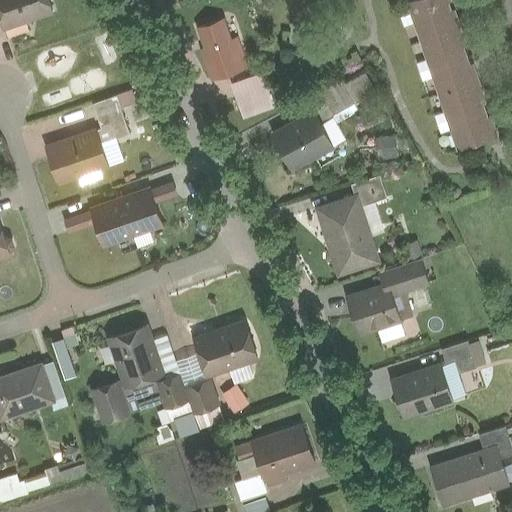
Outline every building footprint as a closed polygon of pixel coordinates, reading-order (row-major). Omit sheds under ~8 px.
[(55,11),(51,0),(0,0),(0,21),(2,29),(55,11)] [(504,133),(456,0),(413,0),(409,2),(461,148),(504,133)] [(227,16),(200,25),(207,47),(202,48),(211,76),(251,63),(241,35),(234,37),(227,16)] [(264,84),(236,96),(245,117),(273,106),(264,84)] [(336,145),(315,107),(271,131),(293,169),(336,145)] [(111,165),(97,125),(45,143),(59,183),(111,165)] [(105,246),(166,222),(152,186),(91,211),(105,246)] [(380,260),(359,191),(317,204),(339,273),(380,260)] [(0,257),(15,252),(2,213),(0,213),(0,257)] [(383,283),(348,294),(360,333),(404,319),(395,293),(433,281),(425,254),(378,268),(383,283)] [(259,357),(243,316),(192,336),(208,377),(259,357)] [(166,372),(148,320),(107,334),(124,386),(166,372)] [(65,336),(54,339),(66,376),(78,373),(70,345),(79,343),(74,325),(62,328),(65,336)] [(453,402),(439,358),(387,374),(401,418),(453,402)] [(0,417),(57,398),(44,359),(0,373),(0,417)] [(223,390),(235,411),(251,402),(240,381),(223,390)] [(318,462),(302,420),(251,439),(267,481),(318,462)] [(511,482),(511,480),(499,440),(431,462),(445,505),(511,482)] [(0,497),(89,474),(85,460),(20,477),(19,471),(0,475),(0,497)]
